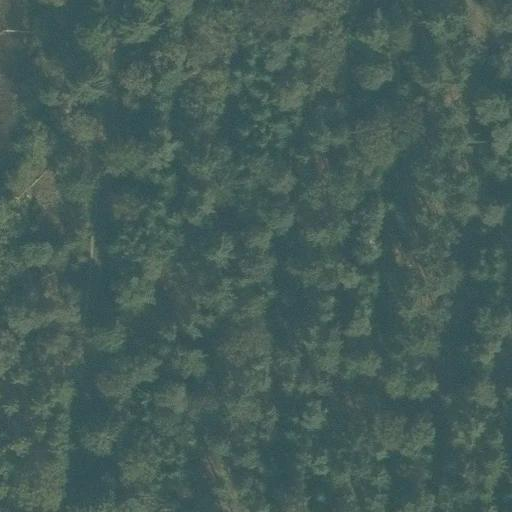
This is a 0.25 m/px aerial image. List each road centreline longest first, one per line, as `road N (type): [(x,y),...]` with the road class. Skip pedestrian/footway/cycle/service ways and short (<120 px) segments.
road 1 (track): [(101,0),(50,511)]
road 2 (track): [(511,416),(0,371)]
